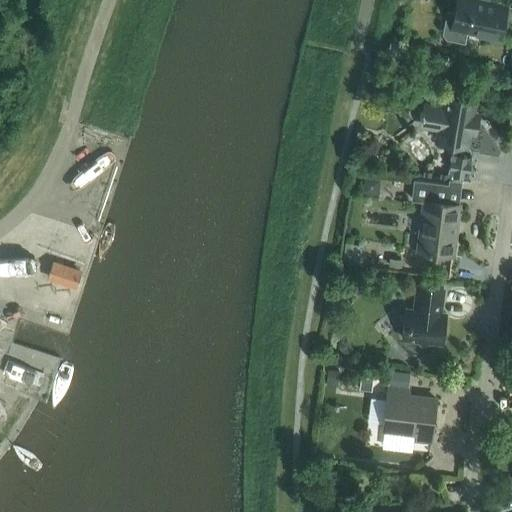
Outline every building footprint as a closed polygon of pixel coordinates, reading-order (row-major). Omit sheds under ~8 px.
[(446,38),(463,41),(465,31),(499,39),(500,36),(511,38),(511,7),(506,6),(507,4),(488,0),(456,0),(453,13),(448,12),(443,33),(446,38)] [(470,148),(472,135),(476,136),(479,113),(475,112),(478,99),(441,93),(439,105),(421,102),(417,127),(435,130),(433,142),(470,148)] [(467,179),(471,158),(450,155),(447,176),(467,179)] [(413,182),(411,201),(423,202),(417,251),(453,255),(459,205),(447,203),(449,186),(413,182)] [(37,250),(31,271),(61,279),(66,258),(37,250)] [(442,344),(445,314),(440,313),(443,289),(416,285),(414,310),(405,309),(402,339),(416,341),(422,348),(428,342),(442,344)] [(430,444),(435,400),(434,400),(434,401),(408,398),(409,388),(388,386),(382,430),(383,430),(383,428),(415,432),(414,442),(430,444)]
